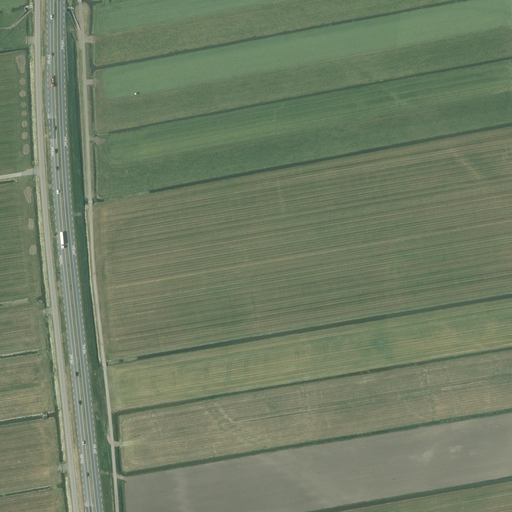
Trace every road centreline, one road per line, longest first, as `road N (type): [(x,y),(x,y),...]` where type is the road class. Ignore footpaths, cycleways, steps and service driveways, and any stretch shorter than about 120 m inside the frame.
road 1 (primary): [(99,511),(70,239),(60,0)]
road 2 (unclassified): [(75,511),(40,150),(37,0)]
road 3 (primary): [(50,0),(53,149),(88,511)]
road 4 (track): [(117,511),(79,0)]
